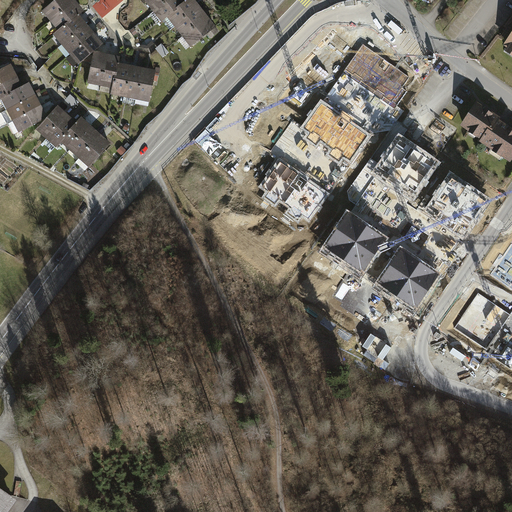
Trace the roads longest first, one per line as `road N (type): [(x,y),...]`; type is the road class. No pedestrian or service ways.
road 1 (track): [(283,511),(276,394),(142,163)]
road 2 (residential): [(511,409),(434,380),(419,348),(511,203)]
road 3 (secondary): [(142,163),(306,0)]
road 4 (secondary): [(0,343),(142,163)]
road 5 (secondary): [(277,0),(142,163)]
road 6 (residential): [(511,99),(385,0)]
